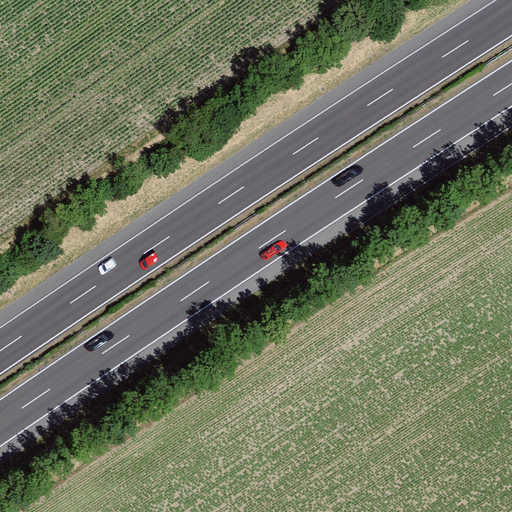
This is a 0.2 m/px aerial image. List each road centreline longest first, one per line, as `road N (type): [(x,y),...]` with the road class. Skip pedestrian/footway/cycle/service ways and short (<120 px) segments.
road 1 (motorway): [(0,425),(511,85)]
road 2 (motorway): [(511,13),(0,351)]
